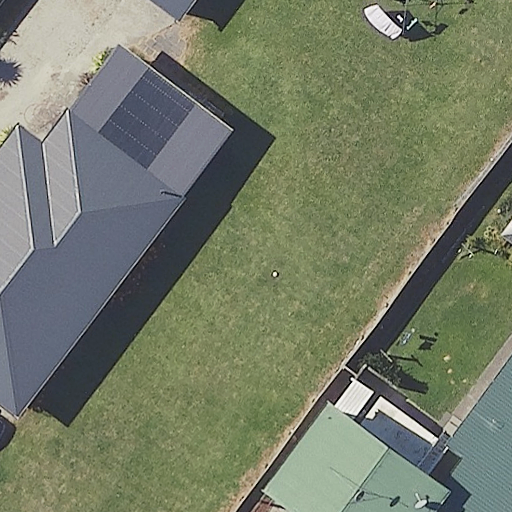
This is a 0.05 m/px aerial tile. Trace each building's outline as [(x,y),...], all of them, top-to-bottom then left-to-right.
[(186,0),(160,0),(177,13),(186,0)] [(92,38),(50,5),(0,68),(0,95),(29,118),(92,38)] [(179,187),(63,101),(41,132),(10,109),(0,122),(0,401),(12,410),(179,187)] [(511,511),(511,336),(442,433),(461,447),(442,475),(414,511),(511,511)] [(316,383),(251,470),(307,511),(414,511),(442,475),(316,383)]
